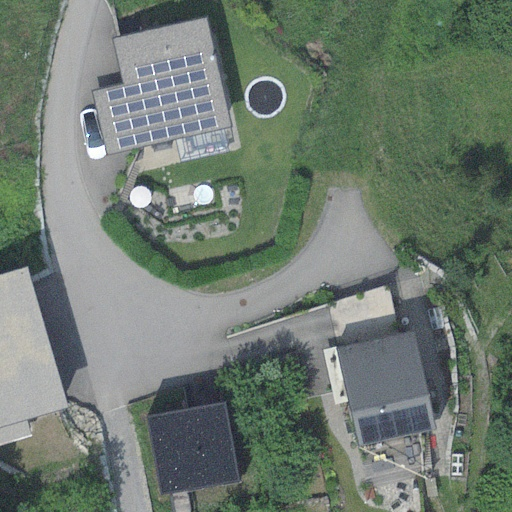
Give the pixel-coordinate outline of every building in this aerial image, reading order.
[(226,127),(202,19),(112,39),(122,84),(89,91),(103,154),(226,127)] [(26,268),(0,275),(0,446),(33,437),(28,420),(68,408),(26,268)] [(337,297),(345,325),(424,303),(416,274),(337,297)] [(411,331),(335,347),(357,447),(433,431),(411,331)] [(223,404),(144,417),(158,499),(237,485),(223,404)]
